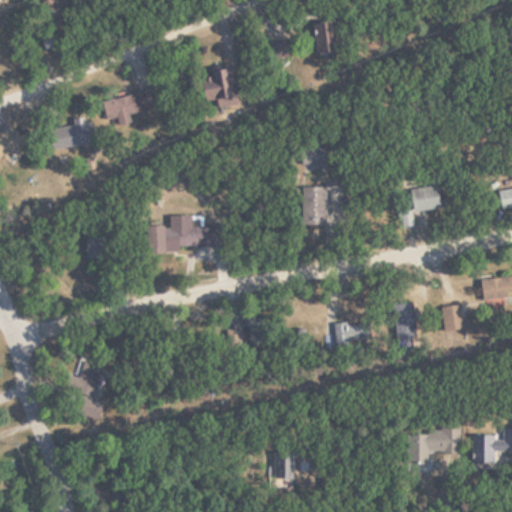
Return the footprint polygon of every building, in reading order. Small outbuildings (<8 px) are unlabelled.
[(313,52),(333,52),(333,22),(313,22),(313,52)] [(268,45),(273,62),(287,58),(283,41),(268,45)] [(206,71),(207,77),(197,79),(203,111),(237,104),(229,66),(206,71)] [(112,120),(152,110),(147,91),(107,101),(112,120)] [(71,127),(47,129),(49,151),(88,147),(85,119),(70,120),(71,127)] [(0,164),(23,142),(5,123),(0,128),(0,164)] [(322,148),(302,148),(302,165),(322,165),(322,148)] [(408,190),(410,213),(437,210),(434,186),(408,190)] [(323,187),(298,187),(298,226),(323,226),(323,187)] [(499,207),(511,206),(511,189),(498,190),(499,207)] [(144,228),(145,251),(215,250),(215,227),(190,228),(190,223),(180,223),(180,227),(144,228)] [(85,260),(105,259),(104,237),(84,238),(85,260)] [(481,300),(511,297),(511,277),(479,280),(481,300)] [(396,340),(414,339),(411,303),(393,305),(396,340)] [(461,306),(439,308),(442,333),(463,331),(461,306)] [(247,351),(270,349),(267,316),(244,318),(247,351)] [(370,325),(333,325),(333,347),(370,347),(370,325)] [(92,400),(101,366),(81,361),(67,413),(94,420),(99,402),(92,400)] [(427,466),(428,454),(459,454),(459,430),(426,429),(426,435),(404,435),(404,466),(427,466)] [(471,435),(471,463),(511,464),(511,449),(511,448),(511,429),(501,429),(501,436),(471,435)] [(273,481),(293,481),(293,451),(273,451),(273,481)]
